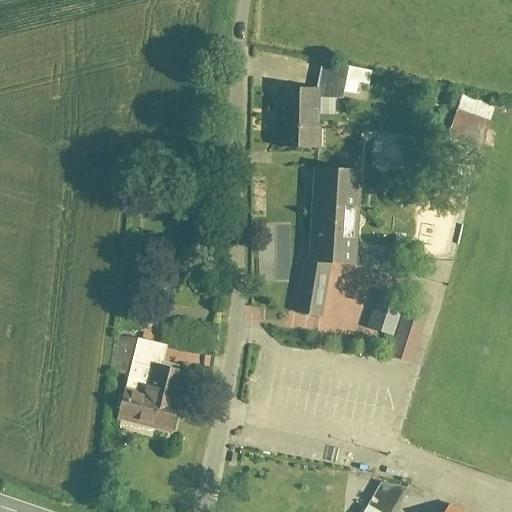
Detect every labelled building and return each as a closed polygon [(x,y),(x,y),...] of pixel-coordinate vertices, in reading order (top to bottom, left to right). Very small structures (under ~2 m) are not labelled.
[(370,72),(322,62),(317,87),(355,95),(358,83),(367,85),(370,72)] [(318,90),(282,89),(281,128),(278,128),(278,148),(311,148),(311,130),(317,131),(318,90)] [(454,94),(442,135),(477,145),(489,104),(454,94)] [(357,179),(309,176),(303,264),(351,267),(357,179)] [(296,271),(288,321),(319,325),(327,276),(296,271)] [(369,293),(359,326),(370,329),(380,296),(369,293)] [(381,294),(372,331),(387,335),(397,298),(381,294)] [(408,294),(395,329),(414,335),(427,301),(408,294)] [(108,384),(139,390),(137,400),(122,397),(116,426),(168,435),(173,407),(161,405),(168,371),(155,369),(159,349),(116,341),(108,384)] [(376,486),(363,511),(389,511),(398,496),(376,486)] [(457,511),(440,502),(433,511),(457,511)]
